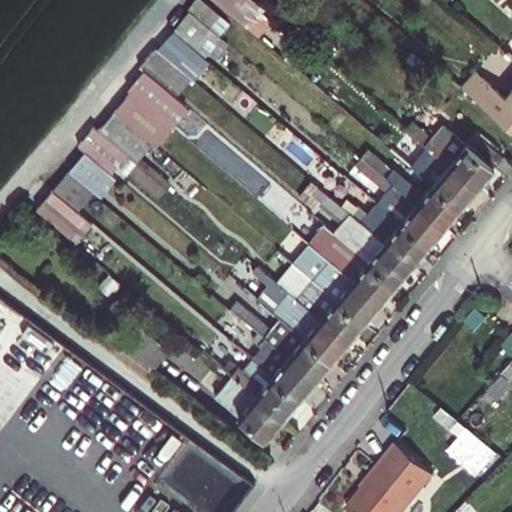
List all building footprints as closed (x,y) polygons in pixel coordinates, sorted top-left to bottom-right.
[(219,0),(218,2),(256,34),(274,13),(257,0),(219,0)] [(214,64),(229,45),(198,20),(182,39),(214,64)] [(214,64),(182,39),(167,57),(198,83),(214,64)] [(182,103),(198,83),(167,57),(149,76),(156,82),(182,103)] [(511,127),(511,98),(484,75),(470,92),(498,116),(511,127)] [(182,103),(156,82),(139,102),(143,105),(166,124),(182,103)] [(179,135),(166,124),(143,105),(129,123),(165,153),(179,135)] [(165,153),(129,123),(114,142),(132,158),(150,172),(165,153)] [(505,152),(475,129),(466,141),(495,164),(505,152)] [(434,134),(429,141),(479,183),(495,164),(466,141),(457,153),(434,134)] [(101,161),(119,176),(132,158),(114,142),(108,137),(94,156),(101,161)] [(412,161),(434,179),(462,203),(479,183),(429,141),(421,150),(412,161)] [(83,182),(103,199),(120,178),(119,176),(101,161),(83,182)] [(394,181),(445,222),(462,203),(434,179),(424,190),(401,173),(394,181)] [(410,207),(400,218),(429,242),(445,222),(394,181),(388,189),(410,207)] [(67,202),(92,222),(108,203),(103,199),(83,182),(67,202)] [(67,202),(50,221),(90,255),(107,235),(92,222),(67,202)] [(367,256),(396,280),(414,260),(362,218),(351,209),(334,229),(339,233),(367,256)] [(362,218),(414,260),(429,242),(400,218),(391,228),(367,211),(362,218)] [(308,240),(380,300),(396,280),(367,256),(339,233),(334,229),(324,221),(308,240)] [(312,275),(336,295),(364,319),(380,300),(308,240),(292,259),(295,261),(312,275)] [(281,282),(296,294),(312,275),(295,261),(278,279),(281,282)] [(332,356),(348,338),(281,282),(278,279),(265,268),(260,274),(276,287),(265,300),(281,313),(332,356)] [(296,294),(348,338),(364,319),(336,295),(312,275),(296,294)] [(238,312),(315,376),(332,356),(281,313),(270,326),(244,304),(238,312)] [(299,395),(315,376),(238,312),(236,310),(230,318),(257,341),(247,352),(251,355),(299,395)] [(138,332),(126,349),(176,386),(189,369),(138,332)] [(511,351),(511,332),(502,342),(511,351)] [(233,372),(284,413),(299,395),(251,355),(241,369),(237,366),(233,372)] [(266,435),(284,413),(233,372),(215,392),(266,435)] [(468,426),(446,449),(481,481),(502,458),(468,426)] [(399,511),(431,474),(393,443),(377,462),(379,464),(347,503),(358,511),(399,511)] [(156,487),(133,511),(170,511),(177,506),(156,487)]
